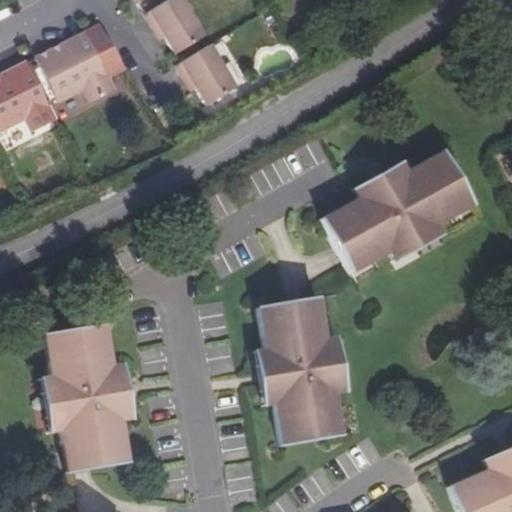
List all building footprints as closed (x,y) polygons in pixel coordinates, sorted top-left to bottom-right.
[(179,0),(164,0),(143,13),(152,26),(156,24),(164,36),(174,52),(202,35),(179,0)] [(156,24),(152,26),(159,39),(164,36),(156,24)] [(114,91),(84,33),(34,58),(57,104),(83,91),(89,103),(114,91)] [(233,88),(208,46),(175,65),(183,77),(187,75),(195,88),(206,105),(233,88)] [(31,133),(56,121),(26,62),(0,75),(0,132),(24,121),(31,133)] [(187,75),(183,77),(191,91),(195,88),(187,75)] [(366,254),(370,263),(384,254),(431,228),(444,221),(439,212),(464,199),(439,154),(401,175),(354,201),(318,221),(343,266),(366,254)] [(349,191),(354,201),(401,175),(396,165),(349,191)] [(464,199),(439,212),(444,221),(468,207),(464,199)] [(437,238),(431,228),(384,254),(390,264),(437,238)] [(366,254),(343,266),(348,275),(370,263),(366,254)] [(310,331),(320,329),(316,301),(306,303),(310,331)] [(325,415),(334,413),(332,398),(323,345),(320,329),(310,331),(306,303),(255,312),(262,354),(271,408),(278,450),(329,441),(325,415)] [(75,472),(127,464),(120,422),(111,368),(104,325),(52,334),(57,362),(47,364),(49,378),(58,432),(61,448),(71,447),(75,472)] [(57,362),(52,334),(42,336),(47,364),(57,362)] [(334,342),(323,345),(332,398),(343,396),(334,342)] [(261,410),(271,408),(262,354),(251,357),(261,410)] [(122,366),(111,368),(120,422),(131,420),(122,366)] [(47,434),(58,432),(49,378),(38,380),(47,434)] [(325,415),(329,441),(339,439),(334,413),(325,415)] [(71,447),(61,448),(65,474),(75,472),(71,447)] [(511,452),(479,465),(483,476),(511,463),(511,452)] [(511,511),(511,463),(483,476),(445,492),(453,511),(511,511)]
